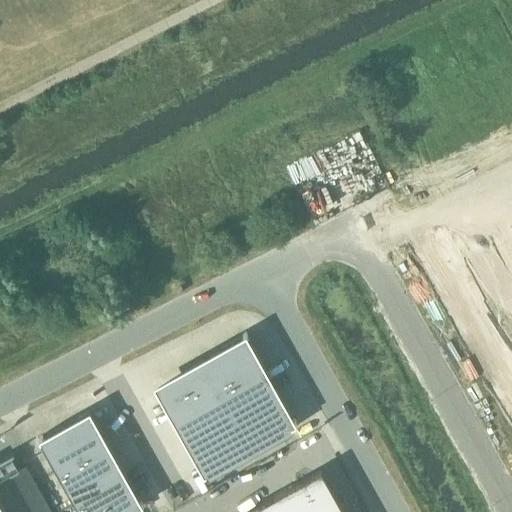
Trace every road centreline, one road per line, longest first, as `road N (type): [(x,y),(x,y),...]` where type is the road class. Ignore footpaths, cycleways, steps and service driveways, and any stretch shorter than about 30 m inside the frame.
road 1 (residential): [(511,511),(356,234),(261,275)]
road 2 (unclassified): [(261,275),(0,404)]
road 3 (unclassified): [(393,511),(261,275)]
